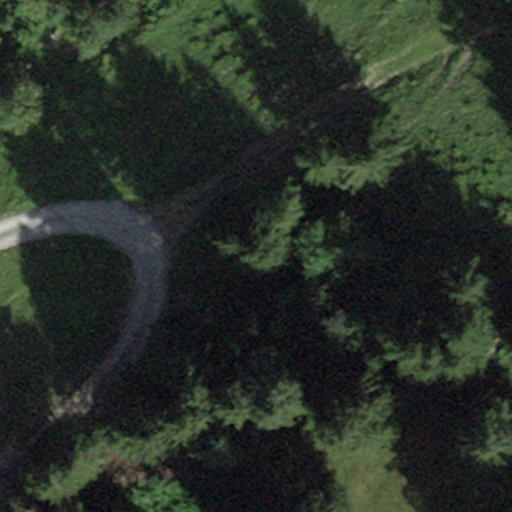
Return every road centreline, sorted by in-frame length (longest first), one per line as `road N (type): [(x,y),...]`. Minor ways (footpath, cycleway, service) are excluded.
road 1 (track): [(0,496),(170,327),(179,274),(165,240),(82,203),(0,222)]
road 2 (track): [(165,240),(322,83),(511,20)]
